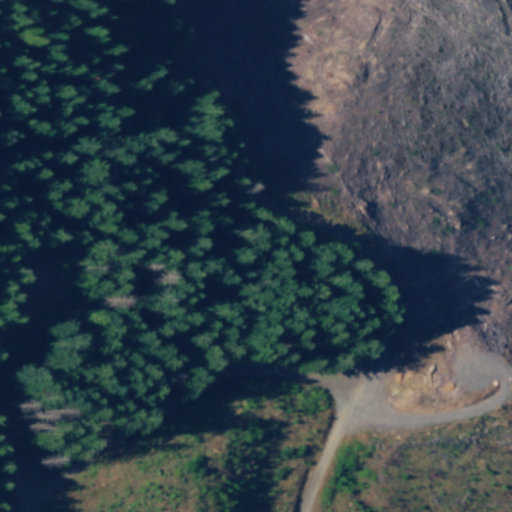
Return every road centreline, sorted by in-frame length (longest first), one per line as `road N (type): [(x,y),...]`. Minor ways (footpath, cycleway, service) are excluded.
road 1 (track): [(3,511),(204,378),(229,368),(339,370),(362,356),(371,330),(370,272),(358,252),(244,191),(228,117),(177,45),(169,0)]
road 2 (track): [(305,511),(362,356)]
